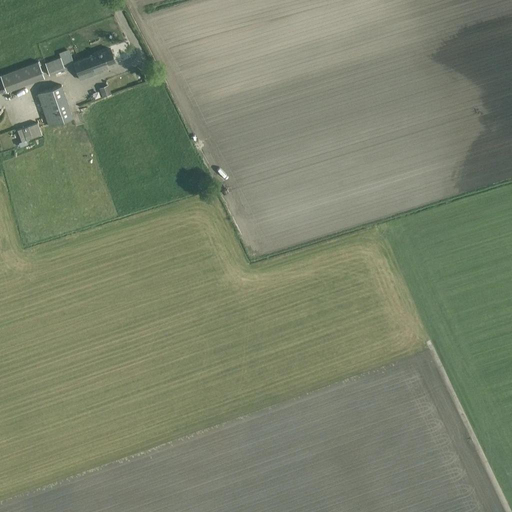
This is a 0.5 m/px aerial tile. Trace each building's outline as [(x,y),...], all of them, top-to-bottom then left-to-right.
[(73,62),(75,66),(79,78),(96,72),(94,68),(115,61),(110,49),(74,62),(73,62)] [(73,62),(74,62),(71,53),(45,63),(50,75),(75,66),(73,62)] [(44,77),(38,61),(0,75),(7,91),(44,77)] [(37,93),(49,126),(73,117),(62,85),(37,93)] [(102,97),(111,93),(108,85),(99,88),(102,97)] [(19,132),(23,143),(44,136),(40,125),(19,132)]
